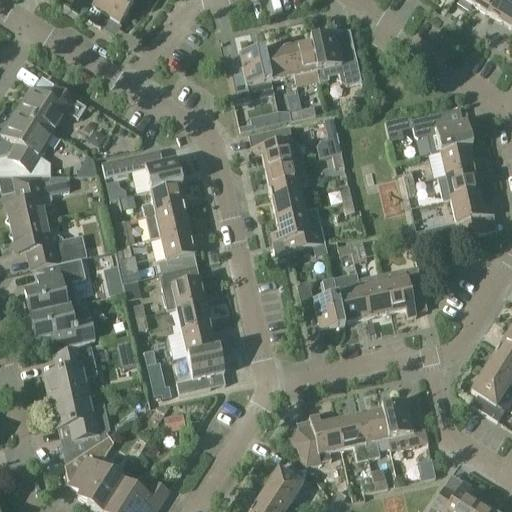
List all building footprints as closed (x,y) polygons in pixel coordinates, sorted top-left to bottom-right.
[(132,7),(129,6),(118,0),(97,0),(91,10),(77,2),(70,13),(90,25),(100,31),(106,21),(118,29),(132,7)] [(458,0),(473,9),(478,0),(458,0)] [(493,22),(506,0),(478,0),(473,9),(493,22)] [(511,0),(506,0),(493,22),(511,33),(511,34),(511,37),(511,35),(511,0)] [(310,46),(319,85),(319,87),(329,85),(328,80),(341,77),(343,86),(346,88),(360,86),(359,81),(350,34),(309,43),(309,47),(310,46)] [(295,90),(319,85),(310,46),(309,47),(309,43),(308,43),(309,46),(287,51),(293,80),(295,90)] [(270,85),(293,80),(287,51),(264,57),(263,57),(270,85)] [(264,57),(263,57),(263,53),(238,59),(239,62),(223,66),(233,110),(250,106),(247,90),(261,87),(264,100),(273,98),(270,85),(263,57),(264,57)] [(17,116),(51,138),(59,126),(63,125),(68,118),(77,124),(85,111),(60,95),(54,104),(52,102),(46,103),(29,92),(23,102),(24,106),(17,116)] [(300,114),(302,122),(314,120),(312,111),(300,114)] [(291,125),(302,122),(300,114),(289,116),(291,125)] [(44,149),(51,138),(17,116),(10,127),(7,128),(0,138),(18,149),(10,162),(18,167),(20,181),(49,181),(49,169),(39,163),(45,153),(44,149)] [(468,151),(471,150),(465,126),(451,129),(448,116),(409,125),(414,144),(426,141),(430,159),(439,157),(468,151)] [(264,175),(302,167),(298,148),(291,143),(288,131),(248,140),(251,153),(250,153),(252,162),(261,160),(264,175)] [(338,147),(330,149),(328,141),(318,143),(313,149),(316,164),(332,160),(341,158),(338,147)] [(467,151),(468,151),(439,157),(444,181),(472,174),(467,151)] [(178,189),(181,189),(175,164),(153,169),(150,156),(126,162),(128,174),(143,171),(149,195),(178,189)] [(341,158),(332,160),(335,171),(343,169),(341,158)] [(269,198),(298,192),(307,190),(302,167),(264,175),(269,198)] [(449,204),(478,198),(472,174),(444,181),(449,204)] [(405,189),(413,188),(410,176),(402,177),(405,189)] [(9,234),(45,226),(39,201),(68,195),(67,181),(49,181),(20,181),(15,181),(20,205),(4,209),(9,234)] [(413,188),(405,189),(408,203),(417,201),(414,187),(413,188)] [(177,189),(178,189),(149,195),(152,209),(143,211),(145,221),(182,212),(177,189)] [(275,222),(303,215),(298,192),(269,198),(275,222)] [(343,207),(352,205),(349,193),(341,195),(343,207)] [(478,198),(449,204),(458,244),(486,238),(482,222),(492,220),(490,210),(481,212),(478,198)] [(112,216),(121,214),(118,202),(109,204),(112,216)] [(442,203),(418,209),(423,233),(448,227),(442,203)] [(103,205),(91,207),(93,215),(104,213),(103,205)] [(352,205),(343,207),(346,218),(355,216),(352,205)] [(151,244),(159,242),(188,236),(182,212),(145,221),(151,244)] [(303,215),(275,222),(278,237),(269,239),(273,259),(323,248),(316,213),(303,215)] [(45,226),(9,234),(15,258),(40,252),(44,271),(86,262),(81,240),(49,247),(45,226)] [(108,230),(99,232),(102,247),(105,257),(114,255),(113,252),(112,245),(108,230)] [(418,249),(427,247),(424,235),(415,237),(418,249)] [(161,279),(195,272),(192,260),(193,259),(188,236),(159,242),(164,265),(158,266),(161,279)] [(400,249),(411,246),(409,236),(398,238),(400,249)] [(120,251),(129,249),(126,238),(118,240),(120,251)] [(349,249),(351,258),(353,266),(366,263),(362,245),(349,248),(349,249)] [(129,249),(120,251),(123,262),(131,260),(129,249)] [(338,261),(351,258),(349,249),(336,252),(338,261)] [(67,311),(68,310),(66,310),(63,298),(73,296),(71,286),(77,284),(74,270),(47,276),(50,289),(23,295),(29,320),(67,311)] [(415,320),(414,316),(426,314),(416,270),(404,273),(406,283),(383,288),(389,317),(404,314),(406,323),(415,320)] [(175,314),(204,307),(198,283),(195,272),(161,279),(164,291),(170,289),(175,314)] [(135,275),(119,278),(122,289),(129,287),(135,286),(138,285),(135,275)] [(366,322),(359,293),(356,278),(332,283),(342,327),(366,322)] [(343,331),(342,327),(332,283),(320,286),(323,302),(311,304),(308,289),(296,292),(302,319),(307,339),(343,331)] [(366,322),(389,317),(383,288),(359,293),(366,322)] [(180,337),(209,331),(206,319),(208,318),(209,315),(208,310),(206,307),(204,307),(175,314),(180,337)] [(136,322),(144,321),(141,309),(133,311),(136,322)] [(67,311),(29,320),(34,344),(61,338),(64,351),(94,344),(88,319),(71,323),(68,310),(67,311)] [(144,321),(136,322),(139,335),(146,334),(144,321)] [(215,353),(218,353),(217,352),(214,353),(209,331),(180,337),(186,360),(215,354),(215,353)] [(511,364),(511,335),(509,334),(496,354),(511,364)] [(157,356),(170,354),(167,341),(155,343),(157,356)] [(48,405),(88,396),(85,381),(96,379),(90,351),(63,357),(66,372),(42,378),(48,405)] [(215,354),(186,360),(191,384),(174,388),(177,400),(203,394),(224,389),(222,377),(223,377),(218,353),(215,353),(215,354)] [(508,390),(511,382),(511,364),(496,354),(483,374),(508,390)] [(147,369),(154,368),(152,356),(144,358),(147,369)] [(511,402),(511,392),(508,390),(483,374),(470,395),(477,400),(470,410),(497,426),(511,402)] [(59,472),(103,443),(109,435),(103,409),(91,411),(88,396),(48,405),(54,432),(72,428),(75,442),(57,447),(62,466),(58,471),(59,472)] [(388,443),(390,455),(427,447),(421,419),(419,409),(405,412),(404,406),(381,411),(380,411),(381,415),(388,443)] [(375,446),(388,443),(381,415),(380,411),(381,411),(379,411),(380,415),(358,420),(368,463),(379,461),(375,446)] [(166,434),(184,431),(182,419),(164,422),(166,434)] [(341,453),(335,425),(319,429),(317,420),(308,422),(310,431),(296,434),(288,447),(303,468),(316,459),(341,453)] [(357,466),(368,463),(358,420),(335,425),(341,453),(353,451),(357,466)] [(92,511),(105,511),(123,485),(90,464),(103,443),(59,472),(70,485),(82,493),(76,502),(92,511)] [(422,484),(434,482),(431,466),(419,469),(422,484)] [(264,492),(288,508),(302,487),(277,472),(264,492)] [(373,487),(376,500),(387,498),(384,484),(373,487)] [(123,485),(105,511),(156,511),(167,495),(152,485),(143,498),(123,485)] [(475,511),(478,508),(464,499),(469,491),(461,486),(455,497),(444,490),(430,511),(475,511)] [(364,503),(376,500),(373,487),(361,489),(364,503)] [(285,511),(288,508),(264,492),(251,511),(285,511)] [(331,506),(338,510),(344,500),(337,495),(330,505),(331,506)]
